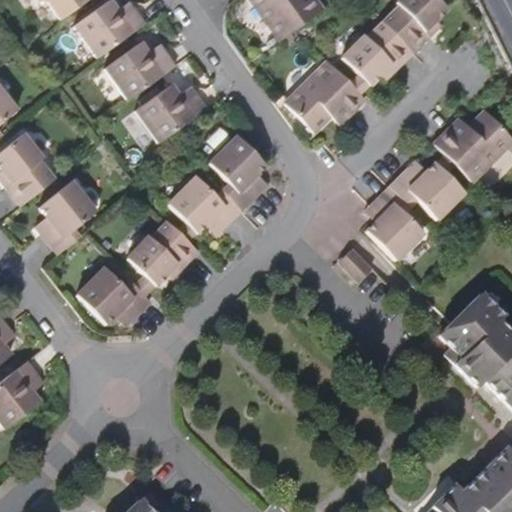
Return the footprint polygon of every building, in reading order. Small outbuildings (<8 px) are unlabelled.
[(43,0),(58,19),(84,0),(43,0)] [(320,10),(313,0),(246,0),(276,42),(320,10)] [(426,29),(434,22),(446,10),(436,0),(400,0),(396,5),(399,8),(382,25),(411,55),(432,34),(426,29)] [(113,10),(106,1),(71,26),(94,58),(129,33),(113,10)] [(132,10),(125,1),(119,6),(125,15),(132,10)] [(141,24),(132,10),(125,15),(119,6),(113,10),(129,33),(141,24)] [(432,34),(439,27),(434,22),(426,29),(432,34)] [(391,75),(411,55),(382,25),(366,40),(362,37),(338,60),(366,88),(378,76),(385,69),(391,75)] [(160,76),(144,53),(137,44),(102,69),(125,101),(160,76)] [(162,53),(157,44),(150,49),(156,57),(162,53)] [(172,67),(162,53),(156,57),(150,49),(144,53),(160,76),(172,67)] [(362,101),(324,62),(281,105),(311,134),(328,117),(335,111),(344,120),(362,101)] [(384,82),(391,75),(385,69),(378,76),(384,82)] [(175,96),(168,87),(133,112),(155,144),(191,119),(175,96)] [(193,96),(187,87),(181,92),(187,100),(193,96)] [(203,110),(193,96),(187,100),(181,92),(175,96),(191,119),(203,110)] [(0,121),(13,111),(0,95),(0,121)] [(344,120),(335,111),(328,117),(338,127),(344,120)] [(469,184),(511,142),(481,112),(464,129),(458,135),(449,127),(431,145),(439,154),(450,164),(469,184)] [(464,129),(456,120),(449,127),(458,135),(464,129)] [(50,181),(36,162),(38,160),(19,135),(0,149),(0,175),(4,181),(0,183),(0,184),(17,207),(50,181)] [(248,181),(254,174),(263,166),(234,137),(206,164),(226,184),(219,191),(238,210),(257,190),(248,181)] [(440,174),(450,164),(439,154),(430,163),(440,174)] [(498,158),(484,174),(494,183),(508,167),(498,158)] [(422,171),(413,162),(406,168),(415,177),(422,171)] [(460,193),(440,174),(430,163),(422,171),(415,177),(406,168),(387,188),(406,207),(412,201),(432,221),(460,193)] [(263,184),(254,174),(248,181),(257,190),(263,184)] [(238,210),(219,191),(212,197),(193,178),(165,205),(183,224),(194,235),(203,226),(209,220),(219,229),(238,210)] [(90,214),(67,183),(33,208),(41,218),(46,226),(36,233),(53,256),(75,239),(68,230),(90,214)] [(419,234),(399,214),(406,207),(387,188),(368,206),(378,217),(371,224),(363,232),(391,261),(419,234)] [(378,217),(368,206),(361,212),(371,224),(378,217)] [(46,226),(41,218),(31,226),(36,233),(46,226)] [(212,236),(219,229),(209,220),(203,226),(212,236)] [(172,273),(192,252),(185,244),(177,237),(174,234),(163,223),(147,239),(144,236),(121,260),(139,277),(148,287),(160,275),(167,268),(172,273)] [(194,235),(183,224),(174,234),(177,237),(185,244),(194,235)] [(366,274),(346,253),(334,264),(354,286),(366,274)] [(165,280),(172,273),(167,268),(160,275),(165,280)] [(131,285),(127,282),(121,289),(100,269),(73,297),(103,327),(111,319),(118,312),(127,321),(147,301),(141,295),(131,285)] [(148,287),(139,277),(131,285),(141,295),(148,287)] [(511,339),(495,322),(499,317),(477,294),(434,336),(447,350),(440,357),(473,390),(480,383),(511,414),(511,339)] [(127,321),(118,312),(111,319),(120,328),(127,321)] [(11,338),(5,329),(0,332),(0,335),(5,342),(11,338)] [(37,404),(29,394),(34,390),(28,382),(34,377),(23,362),(0,380),(0,426),(2,430),(37,404)] [(41,385),(34,377),(28,382),(34,390),(41,385)] [(511,511),(511,457),(502,448),(457,493),(450,486),(423,511),(511,511)] [(160,511),(156,507),(151,511),(147,511),(136,501),(124,511),(160,511)]
